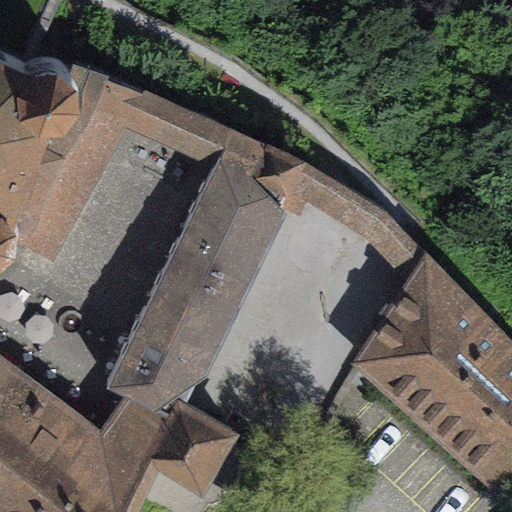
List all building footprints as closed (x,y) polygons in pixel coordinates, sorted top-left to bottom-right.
[(511,0),(436,0),(434,3),(503,50),(511,36),(511,0)] [(0,494),(23,511),(160,511),(185,464),(227,492),(234,479),(256,436),(213,409),(324,196),(341,163),(269,130),(135,384),(157,402),(144,423),(133,440),(0,341),(0,239),(9,251),(29,257),(52,251),(69,257),(141,136),(149,124),(250,161),(267,130),(151,87),(143,76),(128,65),(111,63),(92,72),(56,59),(0,35),(0,494)] [(511,81),(499,100),(511,108),(511,81)] [(388,195),(341,163),(324,196),(366,225),(404,267),(412,274),(427,252),(388,195)] [(381,316),(360,356),(511,493),(511,347),(503,337),(450,275),(427,252),(412,274),(381,316)]
